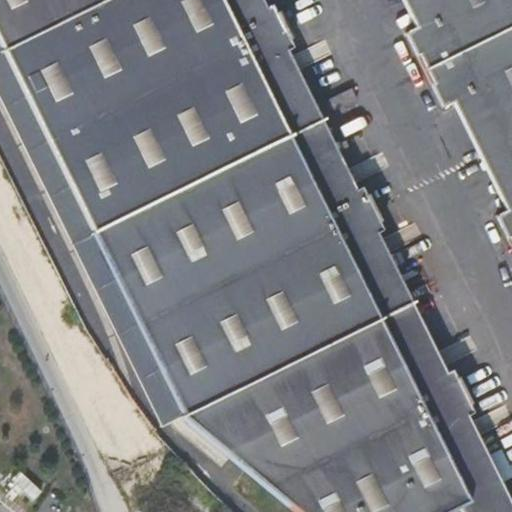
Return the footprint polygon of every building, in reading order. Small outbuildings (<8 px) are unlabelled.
[(207,0),(0,0),(0,45),(175,410),(181,421),(291,511),(451,511),(459,508),(207,0)] [(207,0),(459,508),(461,511),(502,511),(458,423),(474,415),(452,372),(437,379),(368,240),(384,232),(362,189),(346,196),(297,99),(294,100),(289,103),(257,38),(262,36),(265,34),(247,0),(207,0)] [(418,0),(385,0),(403,35),(430,22),(418,0)] [(511,0),(418,0),(430,22),(403,35),(395,39),(433,114),(441,109),(467,96),(511,184),(511,207),(496,216),(486,221),(511,272),(511,0)] [(294,100),(262,36),(257,38),(289,103),(294,100)] [(0,81),(161,417),(175,410),(0,45),(0,81)] [(511,184),(467,96),(441,109),(496,216),(511,207),(511,184)] [(485,454),(498,482),(511,475),(511,445),(511,443),(485,454)]
